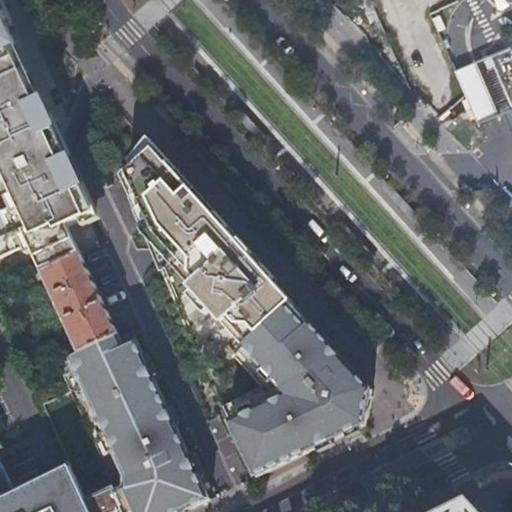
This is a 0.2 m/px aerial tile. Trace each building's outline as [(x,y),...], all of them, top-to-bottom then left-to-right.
[(455,0),(457,3),(431,11),(443,46),(490,31),(480,0),(455,0)] [(511,0),(494,0),(499,11),(511,6),(511,0)] [(44,271),(82,253),(69,226),(96,214),(42,98),(38,100),(12,46),(17,43),(0,6),(0,160),(19,203),(0,211),(0,258),(32,244),(44,271)] [(511,48),(488,59),(510,112),(511,115),(511,48)] [(488,59),(456,72),(479,126),(510,112),(488,59)] [(295,304),(156,151),(130,174),(152,222),(145,229),(145,235),(192,288),(187,292),(227,336),(251,313),(269,331),(295,304)] [(121,337),(82,253),(44,271),(83,355),(121,337)] [(374,391),(295,304),(269,331),(248,356),(294,398),(229,424),(257,480),(276,470),(368,425),(374,391)] [(134,331),(121,337),(83,355),(61,365),(72,392),(117,491),(89,504),(92,511),(191,511),(213,501),(134,331)] [(72,392),(43,404),(73,469),(89,504),(117,491),(72,392)] [(92,511),(89,504),(73,469),(20,495),(0,455),(0,450),(6,448),(0,436),(0,511),(92,511)]
